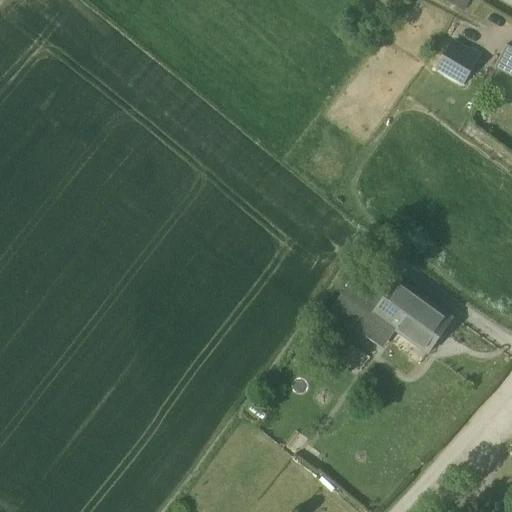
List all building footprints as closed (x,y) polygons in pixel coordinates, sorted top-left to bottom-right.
[(465,51),(452,43),(438,66),(465,82),(481,55),(471,49),(465,51)] [(511,46),(508,44),(495,68),(511,76),(511,46)] [(321,71),(305,92),(319,104),(336,83),(321,71)] [(439,306),(399,277),(373,313),(387,323),(428,352),(453,317),(439,307),(439,306)] [(369,293),(358,285),(331,323),(342,331),(353,316),(362,322),(377,300),(368,294),(369,293)] [(373,313),(360,332),(374,342),(387,323),(373,313)] [(291,438),(257,410),(248,421),(282,449),(291,438)] [(310,437),(300,428),(291,438),(282,449),(293,458),(310,437)] [(265,446),(242,476),(264,494),(288,464),(265,446)]
